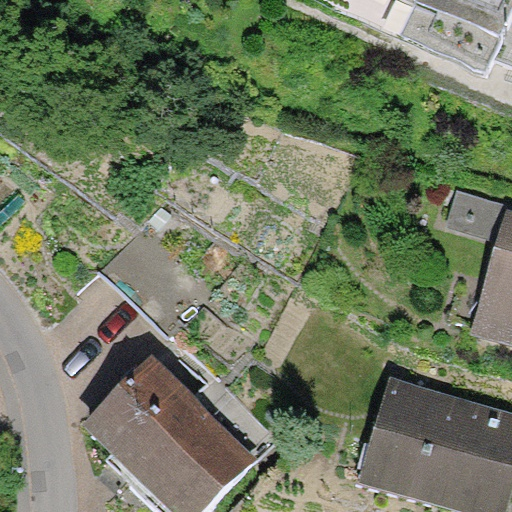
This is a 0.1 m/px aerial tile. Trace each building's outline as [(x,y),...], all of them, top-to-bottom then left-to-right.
[(511,0),(314,0),(480,75),(511,2),(511,0)] [(494,207),(452,196),(443,232),(484,243),(494,207)] [(511,352),(511,224),(501,222),(471,342),(511,352)] [(198,511),(248,463),(149,364),(86,427),(171,511),(198,511)] [(449,511),(505,511),(511,490),(511,423),(385,386),(356,484),(449,511)]
